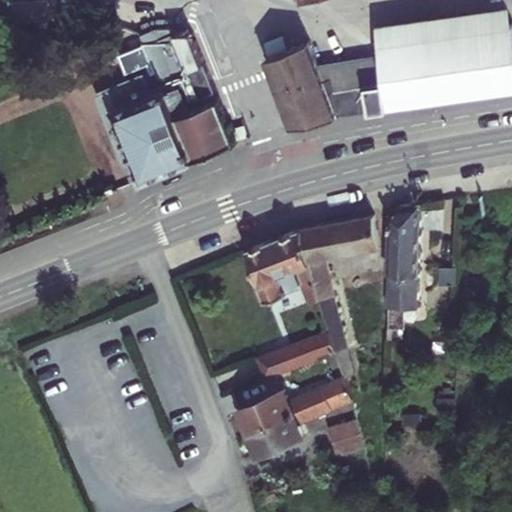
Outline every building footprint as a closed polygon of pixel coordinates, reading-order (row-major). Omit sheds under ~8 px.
[(382,25),(389,71),(393,104),(511,88),(511,27),(509,7),(382,25)] [(37,23),(9,14),(0,21),(0,28),(2,36),(14,40),(22,34),(33,37),(37,23)] [(153,24),(155,29),(171,71),(181,74),(186,73),(188,79),(154,88),(149,75),(102,92),(128,163),(138,160),(146,180),(239,140),(200,30),(185,25),(181,19),(172,17),(153,24)] [(272,57),(293,122),(341,112),(393,104),(389,71),(327,78),(310,38),(277,50),(272,57)] [(415,208),(414,303),(443,304),(446,203),(415,208)] [(395,217),(322,238),(330,265),(340,264),(345,286),(370,278),(367,260),(388,254),(387,248),(401,243),(395,217)] [(309,231),(264,247),(288,300),(308,295),(307,288),(320,283),(327,303),(341,299),(330,265),(322,238),(319,229),(309,231)] [(348,333),(329,341),(336,360),(357,352),(348,333)] [(329,341),(312,348),(317,367),(336,360),(329,341)] [(284,359),(289,378),(300,373),(317,367),(312,348),(284,359)] [(289,378),(268,385),(273,399),(305,386),(300,373),(289,378)] [(262,410),(272,433),(370,393),(366,380),(310,403),(305,393),(262,410)] [(272,433),(281,456),(323,438),(320,428),(374,406),(370,393),(272,433)] [(376,413),(353,424),(358,433),(380,422),(376,413)] [(388,441),(380,422),(358,433),(362,441),(372,436),(375,446),(388,441)]
